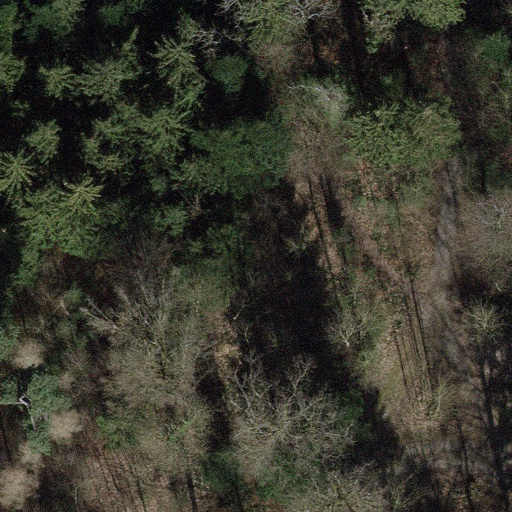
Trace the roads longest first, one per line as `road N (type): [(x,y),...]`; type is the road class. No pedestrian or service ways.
road 1 (track): [(447,0),(450,211),(439,306)]
road 2 (track): [(331,511),(356,478),(386,463),(476,456),(511,469)]
road 3 (track): [(439,306),(356,478)]
road 4 (track): [(439,306),(446,347),(511,462)]
